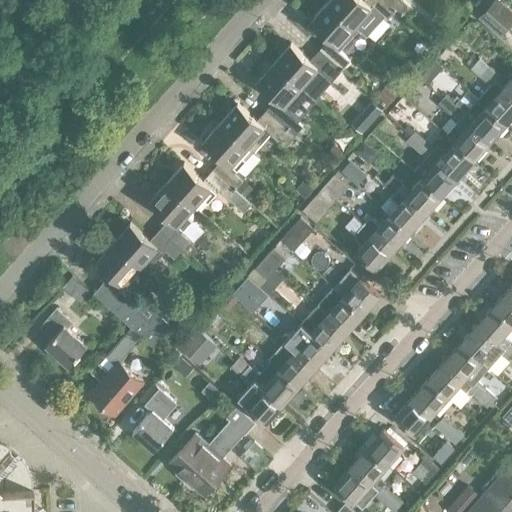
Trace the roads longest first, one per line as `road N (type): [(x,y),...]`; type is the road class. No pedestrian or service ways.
road 1 (residential): [(0,292),(266,0)]
road 2 (residential): [(511,225),(256,511)]
road 3 (residential): [(0,385),(140,511)]
